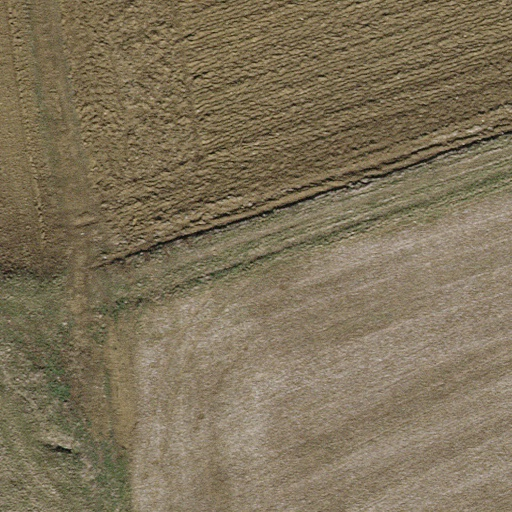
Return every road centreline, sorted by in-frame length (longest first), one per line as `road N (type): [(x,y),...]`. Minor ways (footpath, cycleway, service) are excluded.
road 1 (track): [(511,150),(95,277),(0,258)]
road 2 (track): [(128,511),(48,0)]
